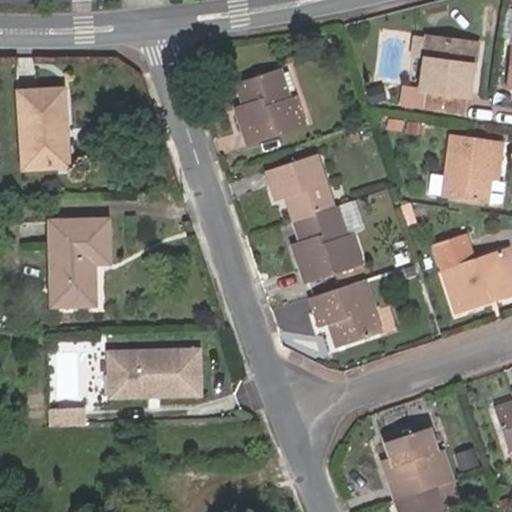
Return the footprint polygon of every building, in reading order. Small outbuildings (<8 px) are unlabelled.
[(409,60),(420,62),(423,42),(411,41),(409,60)] [(423,42),(420,62),(417,93),(399,91),(397,108),(418,111),(457,115),(459,98),(465,99),(467,74),(470,48),(423,42)] [(511,46),(504,45),(498,88),(511,89),(511,46)] [(470,48),(467,74),(476,75),(479,49),(470,48)] [(242,115),(232,117),(242,145),(297,125),(288,98),(283,100),(272,70),(231,83),(238,104),(242,115)] [(67,165),(63,88),(17,91),(22,168),(67,165)] [(229,107),(232,117),(242,115),(238,104),(229,107)] [(491,159),(499,160),(501,145),(449,138),(440,200),(485,206),(488,182),(491,159)] [(281,205),(287,222),(327,209),(308,154),(259,170),(269,201),(279,198),(285,196),(288,203),(281,205)] [(496,183),(499,160),(491,159),(488,182),(496,183)] [(501,208),(503,184),(496,183),(488,182),(485,206),(501,208)] [(279,198),(281,205),(288,203),(285,196),(279,198)] [(340,236),(330,208),(327,209),(287,222),(295,243),(298,251),(291,254),(301,283),(358,263),(348,233),(340,236)] [(108,262),(107,218),(48,220),(50,304),(93,303),(93,262),(108,262)] [(483,296),(511,285),(511,274),(503,251),(470,261),(461,238),(431,247),(454,314),(485,302),(483,296)] [(298,251),(295,243),(288,245),(291,254),(298,251)] [(361,279),(307,298),(316,327),(325,324),(332,321),(335,330),(327,332),(333,349),(380,333),(361,279)] [(511,292),(511,285),(483,296),(485,302),(511,292)] [(332,321),(325,324),(327,332),(335,330),(332,321)] [(86,395),(86,350),(57,351),(57,395),(86,395)] [(202,399),(201,352),(106,354),(108,402),(202,399)] [(511,395),(511,399),(506,402),(483,410),(497,450),(511,445),(511,391),(511,395)] [(503,394),(506,402),(511,399),(511,395),(511,391),(503,394)] [(84,425),(83,407),(47,409),(48,426),(84,425)] [(428,487),(444,481),(435,453),(429,455),(418,424),(376,438),(382,458),(386,468),(378,471),(387,501),(428,487)] [(374,461),(378,471),(386,468),(382,458),(374,461)] [(436,511),(428,487),(387,501),(390,511),(397,511),(398,511),(436,511)]
